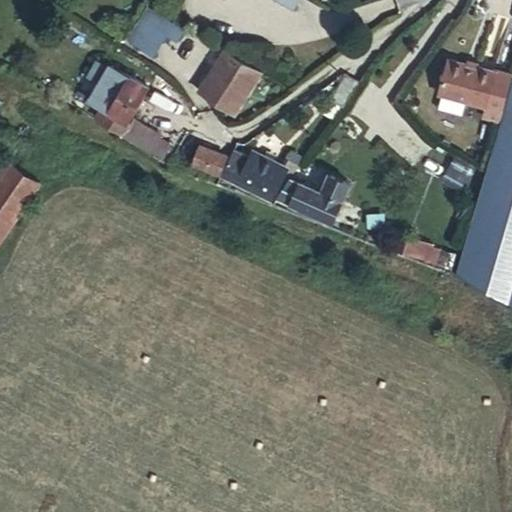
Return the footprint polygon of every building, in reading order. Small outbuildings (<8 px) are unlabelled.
[(145,0),(162,10),(167,0),(145,0)] [(279,0),(294,8),(298,0),(279,0)] [(182,33),(147,11),(128,43),(152,58),(165,37),(176,43),(182,33)] [(260,73),(222,50),(196,94),(233,116),(260,73)] [(491,73),(444,60),(435,94),(482,106),(479,117),(498,122),(509,84),(511,77),(491,71),(491,73)] [(92,99),(108,110),(129,77),(112,66),(92,99)] [(345,96),(363,72),(356,66),(337,89),(345,96)] [(368,77),(363,72),(345,96),(348,99),(368,77)] [(129,77),(108,110),(106,115),(101,112),(98,117),(147,147),(152,138),(127,120),(147,88),(129,77)] [(502,175),(511,178),(511,85),(509,84),(498,122),(492,141),(510,147),(502,175)] [(479,186),(475,199),(511,209),(511,178),(502,175),(510,147),(492,141),(484,169),(479,186)] [(202,143),(194,156),(219,170),(227,156),(202,143)] [(484,169),(436,143),(427,171),(479,186),(484,169)] [(235,150),(222,172),(269,198),(278,182),(274,179),(248,165),(251,160),(235,150)] [(285,185),(290,178),(298,164),(287,158),(274,179),(278,182),(285,185)] [(7,161),(0,170),(0,237),(38,180),(7,161)] [(285,185),(278,196),(331,218),(349,181),(329,172),(321,191),(290,178),(285,185)] [(511,209),(475,199),(453,271),(502,287),(511,254),(511,209)] [(405,232),(399,248),(411,252),(417,236),(405,232)]
